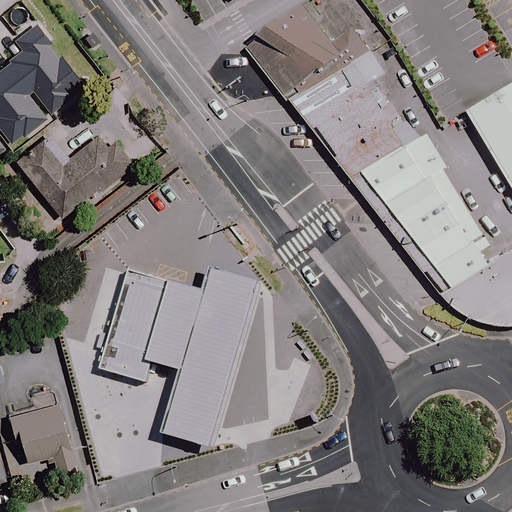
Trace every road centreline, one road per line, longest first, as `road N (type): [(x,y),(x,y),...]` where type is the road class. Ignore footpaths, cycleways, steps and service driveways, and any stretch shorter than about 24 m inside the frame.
road 1 (secondary): [(412,381),(115,0)]
road 2 (secondary): [(208,511),(388,462)]
road 3 (unknown): [(511,222),(439,139),(399,75)]
